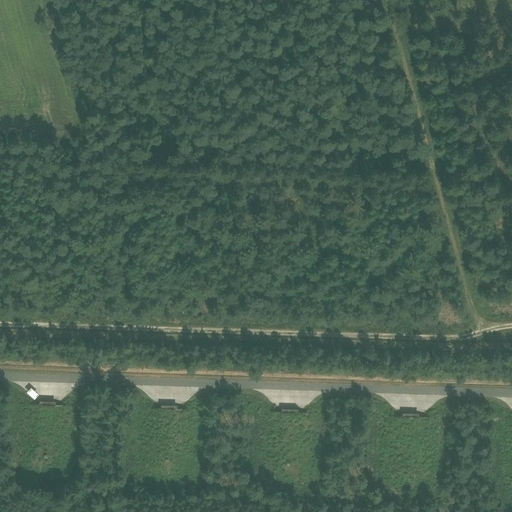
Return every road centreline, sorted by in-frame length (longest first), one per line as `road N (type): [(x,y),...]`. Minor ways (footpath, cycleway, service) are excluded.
road 1 (track): [(0,325),(462,340),(480,334)]
road 2 (track): [(389,0),(480,334)]
